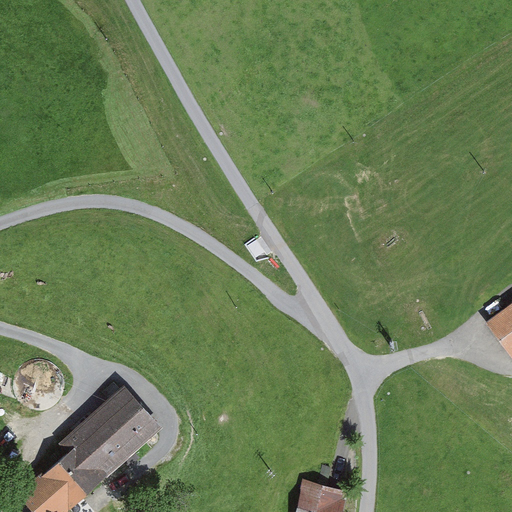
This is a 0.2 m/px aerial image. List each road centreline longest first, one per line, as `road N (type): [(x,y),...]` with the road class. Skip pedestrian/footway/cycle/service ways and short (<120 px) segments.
road 1 (unclassified): [(325,326),(133,0)]
road 2 (unclassified): [(325,326),(364,371),(372,463),(364,511)]
